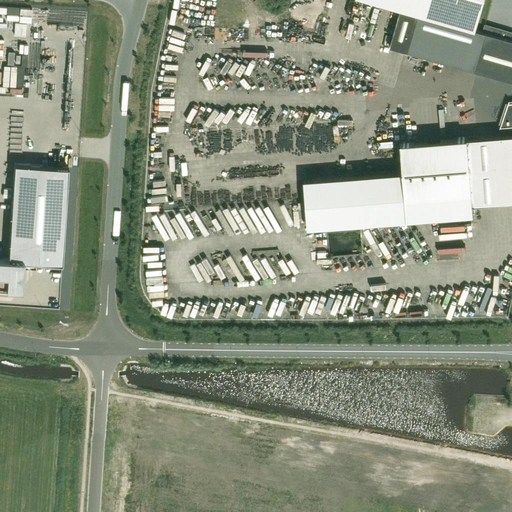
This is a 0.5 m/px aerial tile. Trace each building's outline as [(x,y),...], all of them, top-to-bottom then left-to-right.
[(416,12),(475,29),(482,0),(374,0),(400,7),(389,45),(405,49),(416,12)] [(405,49),(511,80),(511,38),(511,39),(511,37),(511,30),(484,23),(482,31),(475,29),(416,12),(405,49)] [(202,58),(196,67),(200,69),(205,60),(202,58)] [(343,80),(351,66),(345,63),(337,76),(343,80)] [(300,65),(294,74),(302,79),(307,70),(300,65)] [(350,78),(357,82),(363,71),(356,67),(350,78)] [(403,170),(303,178),(307,226),(406,218),(406,217),(407,218),(473,212),(472,203),(511,199),(511,99),(509,100),(500,126),(500,134),(400,142),(403,170)] [(461,109),(466,115),(477,106),(472,100),(461,109)] [(293,122),(303,124),(306,113),(296,111),(293,122)] [(0,286),(7,287),(21,288),(23,260),(61,262),(67,166),(15,163),(9,258),(0,257),(0,286)] [(148,511),(150,497),(142,496),(141,511),(148,511)] [(152,511),(170,511),(171,498),(153,497),(152,511)]
